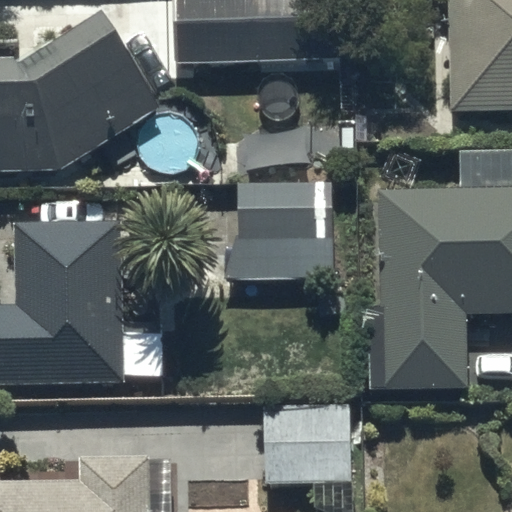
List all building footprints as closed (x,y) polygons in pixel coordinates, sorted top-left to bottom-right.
[(238,0),(154,0),(154,67),(242,68),(242,63),(252,63),(252,53),(284,53),(284,0),(258,0),(259,9),(238,9),(238,0)] [(511,0),(446,0),(450,126),(511,124),(511,0)] [(13,81),(0,81),(0,183),(62,183),(164,119),(108,34),(13,81)] [(511,162),(464,164),(464,198),(378,201),(382,319),(370,319),(372,402),(471,399),(469,330),(511,328),(511,162)] [(334,192),(239,194),(241,292),(355,289),(354,254),(336,255),(334,192)] [(19,316),(0,316),(0,398),(125,395),(124,387),(168,386),(166,332),(126,334),(123,238),(17,241),(19,316)] [(349,414),(264,414),(264,494),(349,494),(349,414)] [(80,493),(0,493),(0,511),(152,511),(152,466),(80,467),(80,493)]
